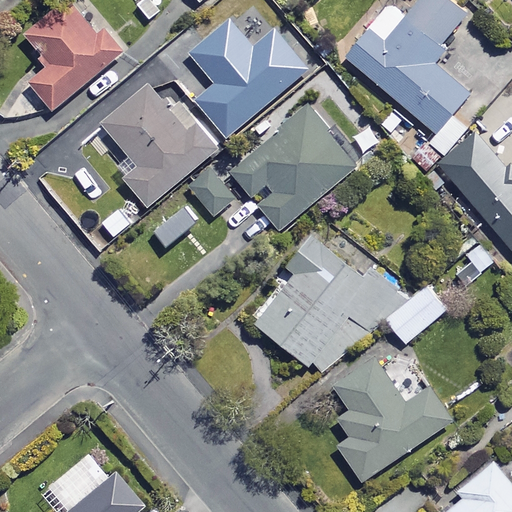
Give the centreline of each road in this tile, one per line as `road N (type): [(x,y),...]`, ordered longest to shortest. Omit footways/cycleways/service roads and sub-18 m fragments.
road 1 (residential): [(97,322),(255,511)]
road 2 (residential): [(0,207),(97,322)]
road 3 (residential): [(0,402),(97,322)]
